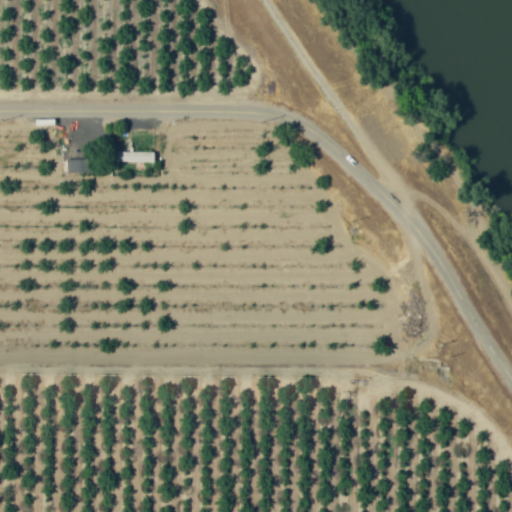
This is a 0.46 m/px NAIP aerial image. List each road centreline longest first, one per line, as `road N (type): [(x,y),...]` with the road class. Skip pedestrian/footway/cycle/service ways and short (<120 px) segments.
road 1 (residential): [(511,378),(423,237),(305,125),(249,112),(0,110)]
road 2 (track): [(403,213),(393,180),(266,0)]
